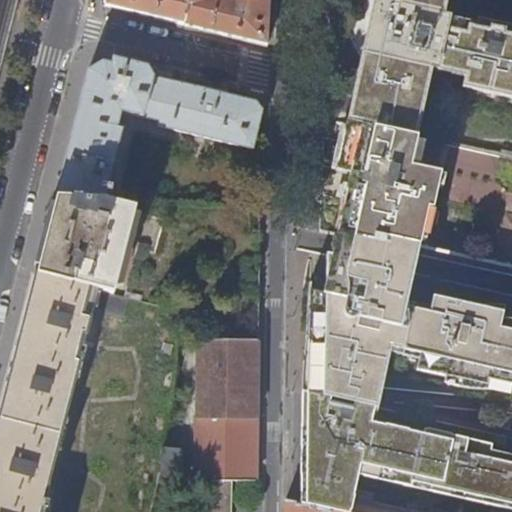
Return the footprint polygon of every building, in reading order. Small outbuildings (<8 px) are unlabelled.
[(106,0),(105,7),(182,26),(188,0),(106,0)] [(215,0),(188,0),(182,26),(211,33),(267,47),(268,26),(269,1),(264,0),(225,0),(225,2),(215,0)] [(437,17),(441,0),(373,0),(354,88),(347,123),(352,124),(411,134),(426,66),(459,74),(458,85),(511,98),(511,28),(472,20),(471,25),(437,17)] [(63,171),(57,198),(105,199),(106,194),(111,195),(112,190),(107,189),(110,179),(115,181),(117,171),(113,170),(123,132),(122,132),(123,128),(118,127),(121,114),(122,113),(161,124),(160,129),(254,151),(261,112),(255,103),(213,94),(154,79),(147,68),(113,60),(112,66),(102,64),(88,72),(63,171)] [(352,124),(347,123),(336,172),(350,175),(344,196),(334,235),(372,243),(373,237),(417,246),(418,241),(423,242),(439,173),(411,165),(417,140),(410,139),(411,134),(352,124)] [(105,199),(57,198),(49,228),(37,275),(97,291),(162,307),(176,331),(176,340),(184,340),(197,340),(258,341),(259,300),(259,235),(260,209),(254,205),(105,199)] [(511,321),(502,319),(503,314),(473,307),(478,287),(411,271),(417,246),(373,237),(372,243),(334,235),(326,265),(319,293),(304,290),(304,305),(303,356),(302,392),(333,399),(347,402),(356,404),(379,409),(393,349),(419,355),(416,371),(486,387),(488,381),(511,386),(511,321)] [(0,511),(41,511),(97,291),(37,275),(15,361),(0,421),(0,511)] [(181,400),(184,340),(176,340),(176,363),(156,481),(182,489),(195,489),(195,481),(182,481),(184,451),(169,449),(173,431),(178,420),(181,400)] [(257,392),(258,341),(197,340),(195,481),(197,481),(231,481),(256,481),(257,435),(257,392)] [(511,455),(492,451),(493,445),(427,430),(425,435),(376,424),(379,409),(356,404),(354,410),(352,409),(351,406),(350,406),(336,403),(333,405),(331,404),(333,399),(302,392),(302,420),(301,504),(331,511),(335,511),(350,511),(359,476),(511,509),(511,455)] [(231,481),(197,481),(196,511),(230,511),(230,503),(231,481)] [(331,511),(301,504),(285,501),(285,511),(331,511)]
